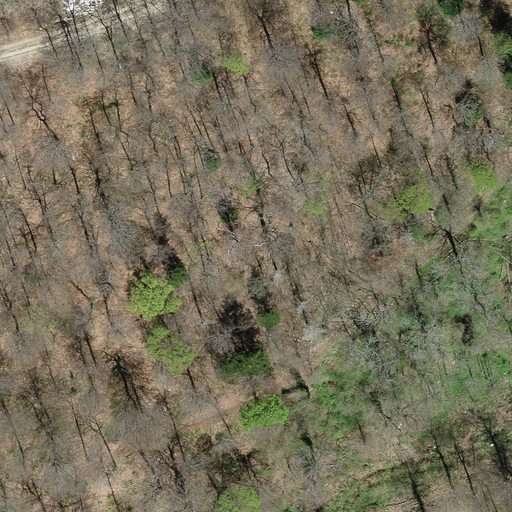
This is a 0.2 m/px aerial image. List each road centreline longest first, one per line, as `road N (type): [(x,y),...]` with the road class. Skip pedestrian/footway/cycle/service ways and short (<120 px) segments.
road 1 (track): [(511,159),(458,237),(253,396),(129,447),(44,511)]
road 2 (track): [(0,52),(102,29),(153,0)]
